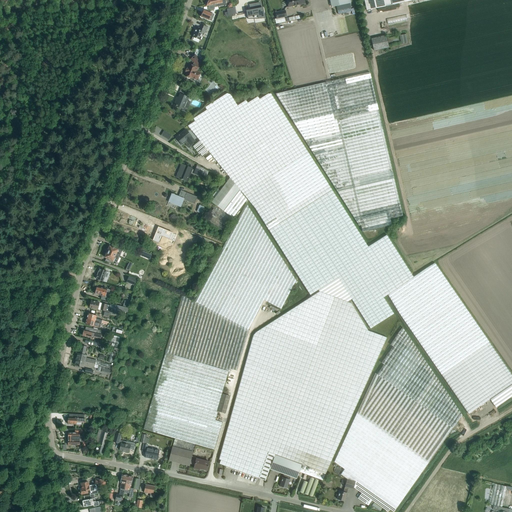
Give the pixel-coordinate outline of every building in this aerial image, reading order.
[(364,0),(366,5),(367,10),(392,5),(390,0),(364,0)] [(252,9),(246,11),(246,12),(248,19),(248,17),(253,16),(253,18),(254,18),(253,15),(258,14),(259,19),(265,19),(265,17),(263,9),(263,7),(261,8),(259,2),(249,4),(250,9),(252,8),(252,9)] [(214,15),(204,10),(201,17),(211,21),(214,15)] [(196,29),(193,37),(200,40),(203,32),(205,33),(207,27),(202,25),(200,31),(196,29)] [(373,51),(388,47),(385,35),(371,39),(373,51)] [(201,56),(202,52),(195,51),(194,55),(195,56),(190,59),(193,62),(192,65),(190,65),(188,68),(187,67),(185,72),(186,73),(185,76),(186,76),(187,78),(189,78),(190,78),(191,78),(192,77),(197,80),(198,78),(199,78),(200,76),(200,74),(200,73),(196,71),(197,68),(201,67),(203,65),(200,60),(202,58),(201,56)] [(390,219),(403,216),(370,72),(276,94),(359,226),(361,225),(362,231),(392,225),(390,219)] [(183,109),(188,97),(190,98),(191,95),(185,92),(184,96),(180,94),(177,101),(176,100),(174,105),(183,109)] [(231,95),(227,93),(205,107),(207,110),(193,118),(195,121),(188,126),(200,140),(193,146),(199,154),(200,153),(202,156),(208,151),(230,177),(211,201),(233,218),(247,199),(241,192),(241,191),(257,211),(310,295),(318,289),(320,291),(347,301),(351,298),(370,328),(375,326),(394,314),(384,297),(388,294),(466,410),(469,414),(490,399),(496,407),(511,396),(511,375),(434,263),(413,277),(387,235),(368,246),(271,94),(268,94),(259,99),(258,96),(248,103),(246,100),(237,105),(231,95)] [(186,130),(179,135),(179,134),(178,135),(179,136),(176,138),(182,145),(187,140),(191,145),(195,141),(191,137),(191,136),(186,130)] [(183,164),(178,178),(187,182),(191,174),(193,174),(193,173),(200,176),(201,174),(206,176),(208,172),(197,165),(195,170),(192,169),(193,168),(183,164)] [(198,197),(187,192),(181,190),(178,196),(174,194),(173,193),(173,194),(171,193),(168,201),(178,205),(177,205),(181,206),(184,199),(195,204),(198,197)] [(182,295),(143,429),(175,438),(173,445),(193,451),(195,444),(215,449),(223,422),(215,420),(218,411),(225,413),(230,396),(222,393),(228,372),(229,372),(231,368),(237,370),(249,330),(248,329),(264,300),(281,309),(296,280),(246,203),(194,301),(182,295)] [(232,219),(216,206),(206,219),(222,232),(232,219)] [(158,228),(153,242),(159,245),(162,238),(174,243),(177,236),(158,228)] [(108,249),(107,252),(119,257),(122,252),(123,248),(119,246),(113,243),(112,246),(111,247),(109,246),(109,247),(108,246),(107,249),(108,249)] [(142,251),(140,256),(150,260),(152,255),(142,251)] [(105,254),(104,256),(105,257),(113,261),(117,263),(119,257),(107,252),(106,254),(105,254)] [(99,269),(96,279),(103,281),(107,271),(103,270),(103,269),(101,268),(101,269),(99,269)] [(144,268),(142,275),(154,280),(157,271),(149,268),(149,270),(144,268)] [(126,282),(134,285),(136,279),(128,276),(126,282)] [(97,287),(95,294),(102,295),(101,299),(106,300),(107,297),(108,297),(108,295),(108,294),(109,290),(97,287)] [(253,335),(218,463),(265,481),(269,469),(283,474),(280,486),(286,488),(290,477),(296,479),(299,472),(323,480),(386,337),(368,330),(352,303),(347,301),(343,300),(320,291),(256,332),(253,335)] [(111,303),(110,305),(102,303),(99,303),(91,300),(89,307),(98,309),(105,311),(105,310),(109,311),(110,308),(127,312),(128,308),(123,307),(111,304),(111,303)] [(88,313),(87,319),(101,323),(108,325),(108,322),(102,320),(96,318),(97,315),(88,313)] [(100,328),(101,323),(87,319),(85,324),(100,328)] [(102,331),(98,330),(86,327),(85,330),(84,330),(82,336),(91,338),(91,336),(100,339),(102,331)] [(462,415),(402,328),(390,345),(393,346),(381,363),(384,364),(377,374),(375,373),(334,462),(345,469),(341,474),(347,479),(343,492),(340,491),(337,500),(345,502),(347,493),(348,488),(353,490),(354,488),(361,493),(358,498),(368,505),(372,500),(388,511),(390,509),(394,511),(462,415)] [(116,336),(113,347),(119,348),(122,338),(116,336)] [(77,353),(76,359),(95,364),(96,360),(85,358),(86,355),(84,355),(86,347),(81,345),(80,351),(80,352),(80,354),(77,353)] [(84,415),(69,414),(69,417),(68,417),(67,424),(76,424),(76,422),(84,422),(84,415)] [(102,414),(99,423),(122,429),(125,420),(102,414)] [(79,439),(79,433),(82,433),(82,429),(75,429),(75,433),(68,433),(68,439),(79,439)] [(99,429),(95,443),(98,444),(95,453),(103,456),(109,432),(99,429)] [(115,432),(113,441),(119,443),(122,434),(115,432)] [(127,441),(126,444),(121,443),(119,450),(129,452),(130,449),(133,449),(135,443),(127,441)] [(144,444),(142,450),(146,451),(145,452),(144,457),(148,458),(148,457),(157,459),(159,450),(147,447),(147,445),(144,444)] [(172,447),(169,460),(189,466),(190,464),(194,465),(194,468),(199,469),(199,468),(207,470),(209,462),(196,458),(196,460),(191,459),(193,452),(172,447)] [(125,489),(127,475),(122,474),(120,482),(121,483),(120,488),(121,488),(119,494),(117,494),(115,500),(122,502),(124,492),(125,489)] [(133,477),(127,475),(125,489),(124,492),(129,493),(128,497),(132,498),(134,489),(130,488),(133,477)] [(90,492),(90,495),(96,493),(94,485),(89,486),(88,482),(81,483),(82,489),(80,489),(81,490),(80,490),(80,493),(81,493),(81,494),(90,492)] [(502,507),(507,486),(494,483),(489,504),(500,506),(502,507)] [(154,486),(145,484),(144,492),(151,494),(150,496),(154,497),(154,494),(153,494),(154,486)] [(84,500),(82,500),(84,507),(93,505),(94,506),(102,504),(102,500),(95,502),(95,498),(94,494),(90,495),(84,496),(84,500)]
